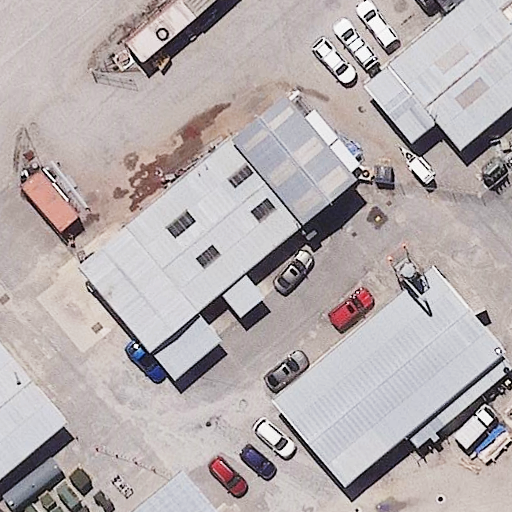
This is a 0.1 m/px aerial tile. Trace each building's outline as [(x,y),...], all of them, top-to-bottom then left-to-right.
[(511,107),(511,0),(464,0),(381,71),(454,157),(511,107)] [(351,184),(281,100),(226,147),(296,230),(351,184)] [(290,231),(209,135),(64,257),(145,353),(290,231)] [(492,360),(423,278),(273,403),(343,485),(492,360)] [(0,511),(6,511),(30,492),(10,469),(74,412),(0,328),(0,511)] [(199,511),(174,482),(139,511),(199,511)]
